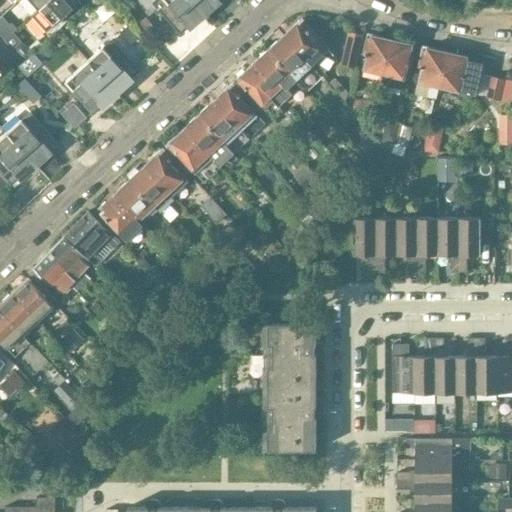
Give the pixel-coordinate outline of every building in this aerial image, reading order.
[(29,0),(39,10),(49,0),(29,0)] [(46,32),(80,2),(78,0),(49,0),(39,10),(32,16),(46,32)] [(206,16),(191,0),(156,0),(153,3),(180,34),(189,26),(193,24),(197,22),(201,20),(203,19),(206,16)] [(218,0),(191,0),(206,16),(208,15),(209,13),(211,12),(212,10),(215,6),(216,5),(217,1),(218,0)] [(145,17),(137,25),(147,37),(156,29),(145,17)] [(327,50),(328,49),(324,44),(322,46),(299,20),(291,27),(293,31),(285,39),(322,79),(325,76),(323,72),(336,60),(327,50)] [(11,23),(0,32),(0,35),(4,40),(5,40),(11,34),(13,33),(13,32),(17,29),(11,23)] [(120,33),(130,45),(138,37),(128,26),(120,33)] [(349,32),(344,52),(348,53),(345,65),(354,67),(361,35),(349,32)] [(383,74),(391,39),(368,33),(363,54),(366,55),(362,69),(383,74)] [(18,43),(11,34),(5,40),(4,40),(11,48),(18,43)] [(322,79),(285,39),(280,43),(277,41),(268,49),(304,90),(306,93),(322,79)] [(409,65),(414,44),(391,39),(383,74),(381,84),(400,89),(403,78),(406,64),(409,65)] [(139,71),(111,40),(88,61),(116,92),(118,95),(121,92),(124,88),(126,87),(127,85),(128,83),(129,81),(130,79),(139,71)] [(14,47),(14,52),(21,59),(25,59),(30,55),(30,50),(24,43),(18,43),(14,47)] [(438,86),(446,51),(423,46),(418,67),(421,67),(418,81),(429,84),(427,97),(436,99),(438,86)] [(268,49),(258,58),(260,62),(255,67),(285,99),(293,91),(298,96),(304,90),(268,49)] [(475,95),(482,64),(468,61),(469,56),(446,51),(438,86),(475,95)] [(116,92),(88,61),(65,81),(92,112),(102,104),(106,103),(109,101),(111,100),(115,97),(118,95),(116,92)] [(247,73),(244,71),(236,79),(246,90),(247,88),(265,107),(271,101),(276,107),(285,99),(255,67),(247,73)] [(490,76),(486,98),(499,100),(503,79),(490,76)] [(24,79),(17,86),(25,95),(32,88),(24,79)] [(223,96),(216,103),(240,130),(255,116),(238,97),(239,96),(229,85),(222,92),(223,96)] [(240,130),(216,103),(211,107),(207,105),(198,115),(225,144),(240,130)] [(57,143),(30,112),(7,133),(34,164),(37,167),(40,164),(43,161),(45,157),(46,155),(48,151),(57,143)] [(500,143),(511,142),(511,114),(500,114),(500,143)] [(234,154),(225,144),(198,115),(189,123),(191,127),(185,132),(209,158),(218,168),(234,154)] [(411,128),(407,127),(391,123),(385,125),(381,142),(398,161),(403,155),(405,147),(407,147),(411,128)] [(438,152),(442,129),(429,126),(424,149),(438,152)] [(209,158),(185,132),(178,138),(174,136),(167,144),(175,154),(177,153),(194,172),(209,158)] [(7,133),(0,139),(0,172),(11,185),(20,177),(37,167),(34,164),(7,133)] [(396,161),(379,142),(372,148),(389,167),(396,161)] [(154,161),(146,168),(170,194),(186,180),(169,161),(170,160),(160,150),(152,157),(154,161)] [(170,194),(146,168),(142,172),(138,171),(128,180),(155,208),(162,215),(170,208),(163,201),(170,194)] [(128,180),(119,188),(121,192),(114,198),(138,224),(155,208),(128,180)] [(227,215),(210,197),(201,206),(218,224),(227,215)] [(109,203),(105,201),(97,209),(106,218),(107,218),(124,236),(138,224),(114,198),(109,203)] [(118,242),(87,211),(72,227),(104,257),(111,250),(118,242)] [(375,217),(353,217),(353,254),(366,254),(366,272),(375,272),(375,217)] [(395,217),(375,217),(375,272),(383,272),(383,254),(396,254),(395,217)] [(416,217),(395,217),(396,254),(408,254),(408,272),(417,272),(416,217)] [(437,217),(416,217),(417,272),(425,272),(425,254),(437,254),(437,217)] [(458,217),(437,217),(437,254),(449,254),(449,272),(458,272),(458,217)] [(479,217),(458,217),(458,272),(466,272),(466,254),(479,254),(479,217)] [(104,257),(72,227),(59,241),(88,270),(89,268),(91,270),(100,261),(104,257)] [(88,270),(59,241),(45,256),(78,288),(88,279),(83,275),(88,270)] [(45,256),(30,271),(29,272),(37,282),(41,279),(62,298),(71,288),(75,292),(78,288),(45,256)] [(23,281),(17,286),(17,289),(13,293),(38,321),(53,307),(28,280),(26,281),(23,281)] [(201,300),(201,298),(201,296),(200,295),(199,293),(197,292),(195,291),(194,291),(192,291),(190,292),(189,293),(188,294),(187,296),(187,298),(187,300),(188,302),(189,303),(190,304),(192,305),(194,305),(196,305),(197,304),(199,303),(200,301),(201,300)] [(8,295),(2,300),(2,303),(0,305),(0,311),(22,336),(38,321),(13,293),(11,295),(8,295)] [(0,342),(6,349),(22,336),(0,311),(0,342)] [(316,323),(267,323),(267,345),(272,345),(272,366),(267,366),(267,385),(316,385),(316,356),(319,356),(320,356),(321,356),(322,355),(323,354),(323,353),(323,352),(323,351),(324,342),(316,342),(316,323)] [(70,353),(82,342),(72,331),(60,343),(70,353)] [(434,337),(425,337),(426,355),(413,355),(413,392),(434,392),(434,337)] [(455,356),(443,355),(443,337),(434,337),(434,392),(455,392),(455,356)] [(475,337),(467,337),(467,355),(455,356),(455,392),(476,392),(475,337)] [(497,355),(484,355),(484,337),(475,337),(476,392),(496,392),(497,355)] [(511,346),(508,346),(508,355),(497,355),(496,392),(511,392),(511,346)] [(413,355),(401,356),(401,347),(391,347),(392,392),(413,392),(413,355)] [(316,385),(267,385),(262,385),(262,419),(272,419),(272,429),(267,429),(267,450),(315,450),(315,419),(319,419),(320,419),(321,418),(322,417),(323,416),(323,415),(323,414),(324,405),(315,405),(316,385)] [(420,432),(434,432),(434,414),(420,414),(420,432)] [(451,438),(405,438),(405,447),(414,447),(414,460),(451,460),(451,438)] [(451,460),(414,460),(414,472),(396,472),(396,481),(451,480),(451,460)] [(451,480),(396,481),(396,489),(414,489),(414,501),(451,501),(451,480)] [(53,511),(54,498),(36,498),(35,511),(22,511),(22,507),(4,507),(4,511),(53,511)] [(218,500),(208,499),(208,507),(189,507),(189,511),(252,511),(253,508),(222,508),(222,504),(222,503),(222,502),(221,501),(220,500),(219,500),(218,500)] [(280,500),(271,499),(271,507),(253,508),(252,511),(315,511),(316,508),(285,508),(285,505),(284,503),(283,502),(283,501),(282,500),(281,500),(280,500)] [(156,500),(155,500),(146,500),(146,507),(127,508),(126,511),(189,511),(189,507),(160,507),(160,504),(160,503),(159,502),(158,501),(158,500),(156,500)] [(450,511),(451,501),(414,501),(414,511),(450,511)]
